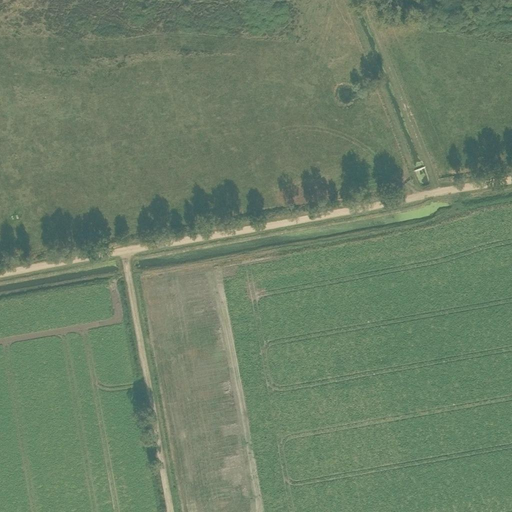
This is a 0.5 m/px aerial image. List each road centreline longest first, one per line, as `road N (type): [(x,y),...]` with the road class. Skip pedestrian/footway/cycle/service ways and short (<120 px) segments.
road 1 (track): [(511,180),(124,254)]
road 2 (track): [(171,511),(124,254)]
road 3 (track): [(124,254),(0,274)]
